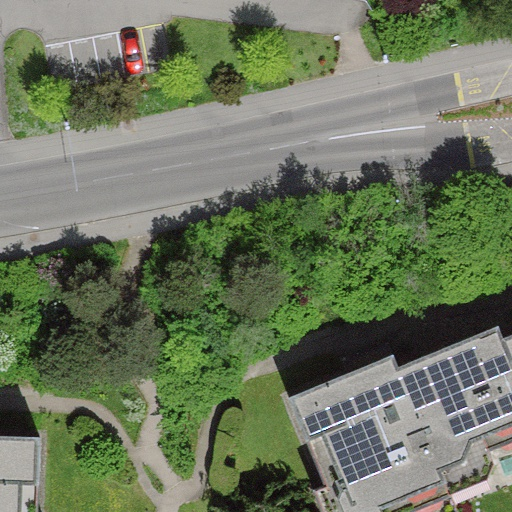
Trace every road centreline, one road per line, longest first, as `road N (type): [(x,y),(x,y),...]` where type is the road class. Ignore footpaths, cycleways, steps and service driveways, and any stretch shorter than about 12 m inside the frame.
road 1 (residential): [(511,77),(256,153)]
road 2 (residential): [(256,153),(0,202)]
road 3 (residential): [(256,153),(511,140)]
